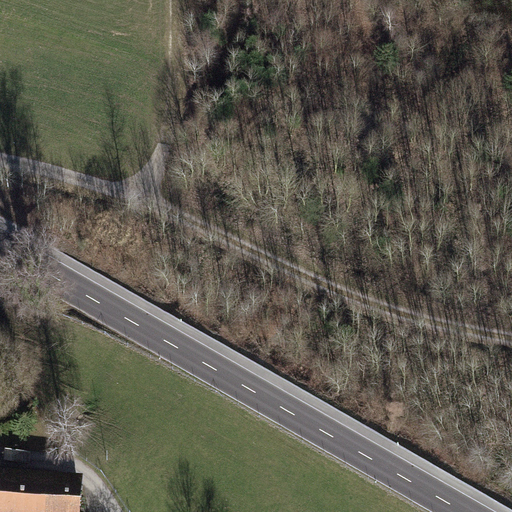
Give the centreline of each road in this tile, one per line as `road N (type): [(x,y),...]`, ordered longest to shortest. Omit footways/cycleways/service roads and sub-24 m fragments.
road 1 (tertiary): [(0,249),(462,511)]
road 2 (track): [(148,200),(352,303),(511,340)]
road 3 (track): [(148,200),(174,74),(173,0)]
road 4 (track): [(0,165),(148,200)]
road 5 (residential): [(105,511),(79,472),(0,464)]
